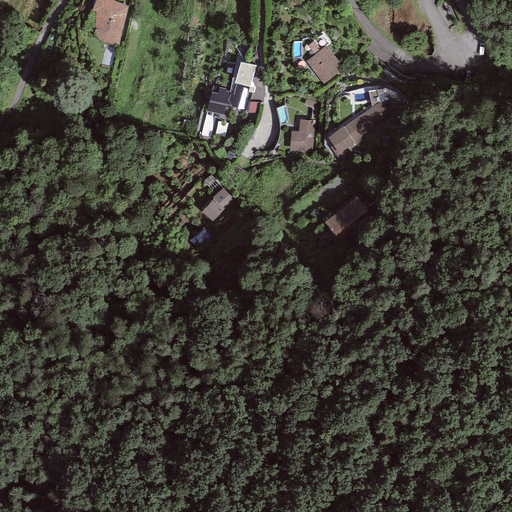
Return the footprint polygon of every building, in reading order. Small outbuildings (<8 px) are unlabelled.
[(128,7),(110,0),(96,0),(92,10),(96,11),(95,24),(95,34),(96,38),(101,41),(105,43),(119,46),(128,7)] [(326,46),(306,62),(324,84),(344,68),(326,46)] [(256,66),(240,63),(236,79),(233,78),(230,92),(226,91),(226,89),(220,87),(218,93),(211,92),(206,111),(224,115),(226,106),(247,110),(253,92),(254,93),(255,88),(250,87),(256,66)] [(372,107),(328,138),(333,146),(330,148),(336,157),(348,148),(349,150),(392,119),(388,114),(398,94),(384,89),(368,91),(372,107)] [(260,102),(250,102),(248,113),(258,113),(260,102)] [(315,121),(299,120),(298,132),(291,131),(289,151),(312,153),(315,121)] [(218,134),(226,137),(230,126),(221,123),(218,134)] [(212,198),(213,199),(201,212),(212,222),(224,209),(235,200),(223,187),(212,198)] [(375,217),(357,196),(326,223),(344,244),(375,217)]
